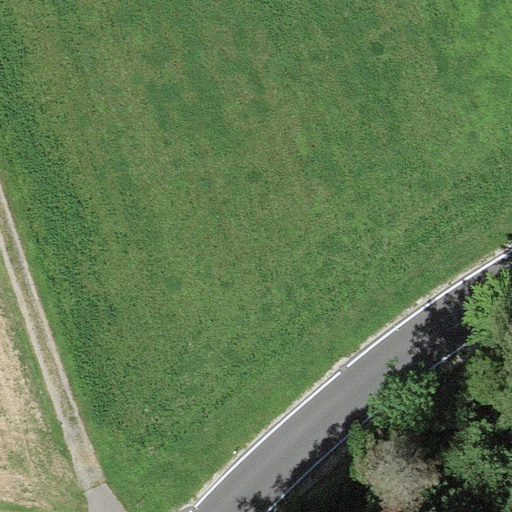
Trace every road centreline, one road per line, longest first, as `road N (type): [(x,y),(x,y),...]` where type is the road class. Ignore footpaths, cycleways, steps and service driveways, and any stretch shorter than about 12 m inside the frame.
road 1 (tertiary): [(511,281),(380,370),(228,511)]
road 2 (track): [(95,511),(0,227)]
road 3 (track): [(292,511),(511,353)]
